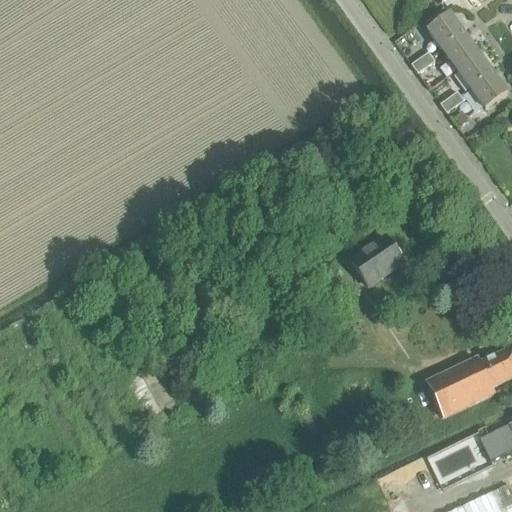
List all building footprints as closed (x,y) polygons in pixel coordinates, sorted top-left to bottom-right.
[(427,34),(442,54),(463,38),(449,18),(427,34)] [(442,54),(456,74),(477,58),(463,38),(442,54)] [(428,56),(420,62),(426,70),(434,64),(428,56)] [(456,74),(470,93),(492,78),(477,58),(456,74)] [(420,62),(412,68),(417,76),(426,70),(420,62)] [(506,98),(492,78),(470,93),(484,113),(506,98)] [(457,97),(448,103),(454,111),(462,105),(457,97)] [(448,103),(440,109),(446,116),(454,111),(448,103)] [(462,118),(454,123),(460,131),(467,126),(462,118)] [(403,266),(385,240),(349,264),(367,290),(403,266)] [(112,454),(140,437),(59,299),(32,316),(112,454)] [(0,339),(77,473),(105,457),(26,320),(0,334),(0,339)] [(426,387),(443,422),(493,398),(490,392),(511,381),(511,361),(508,353),(479,367),(476,362),(426,387)] [(150,431),(182,412),(157,368),(124,387),(150,431)] [(511,427),(479,443),(490,465),(511,454),(511,427)] [(0,499),(7,511),(11,511),(34,499),(0,439),(0,499)] [(456,511),(511,511),(511,495),(508,488),(456,511)]
